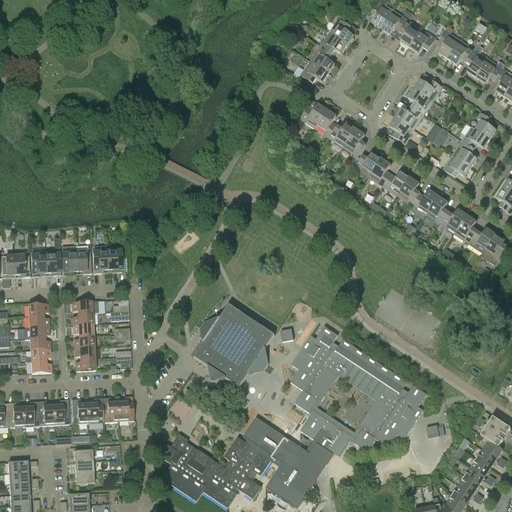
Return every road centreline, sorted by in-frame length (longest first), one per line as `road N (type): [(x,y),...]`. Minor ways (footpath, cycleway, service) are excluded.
road 1 (residential): [(0,296),(127,289),(136,297),(139,382)]
road 2 (residential): [(372,120),(335,94),(366,46),(404,71)]
road 3 (residential): [(139,382),(0,389)]
road 4 (residential): [(474,201),(375,136),(372,120)]
road 5 (residential): [(147,511),(139,382)]
road 6 (residential): [(511,127),(421,68),(404,71)]
